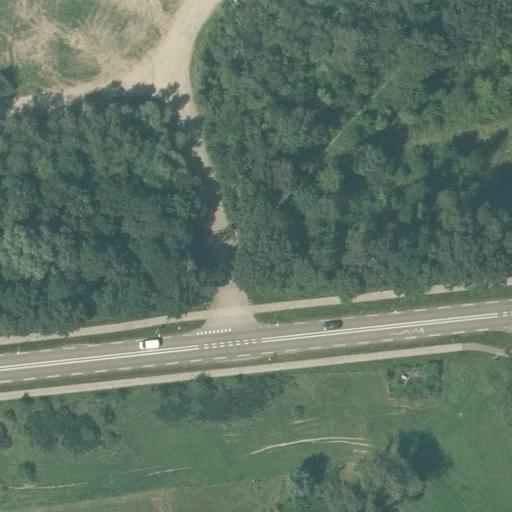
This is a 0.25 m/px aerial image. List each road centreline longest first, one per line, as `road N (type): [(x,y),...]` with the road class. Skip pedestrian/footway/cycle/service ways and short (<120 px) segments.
road 1 (secondary): [(232,345),(511,314)]
road 2 (secondary): [(0,370),(232,345)]
road 3 (track): [(172,78),(0,110)]
